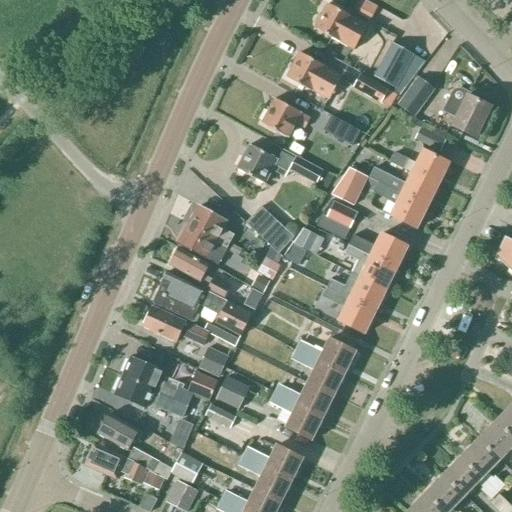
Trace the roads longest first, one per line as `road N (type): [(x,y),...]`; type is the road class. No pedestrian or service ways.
road 1 (tertiary): [(28,479),(133,224),(240,0)]
road 2 (residential): [(330,511),(448,267)]
road 3 (residential): [(466,381),(502,296),(499,286),(448,267)]
road 4 (residential): [(448,267),(511,142)]
